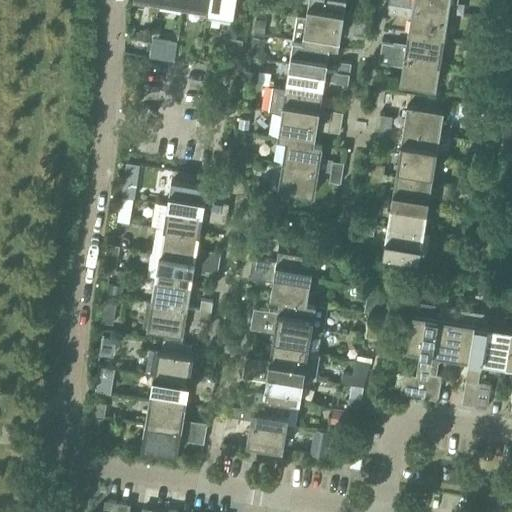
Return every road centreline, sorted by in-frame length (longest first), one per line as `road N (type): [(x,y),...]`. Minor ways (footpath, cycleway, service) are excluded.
road 1 (residential): [(362,511),(85,467),(74,458),(68,444),(75,313),(110,0)]
road 2 (residential): [(511,427),(399,406),(381,511)]
